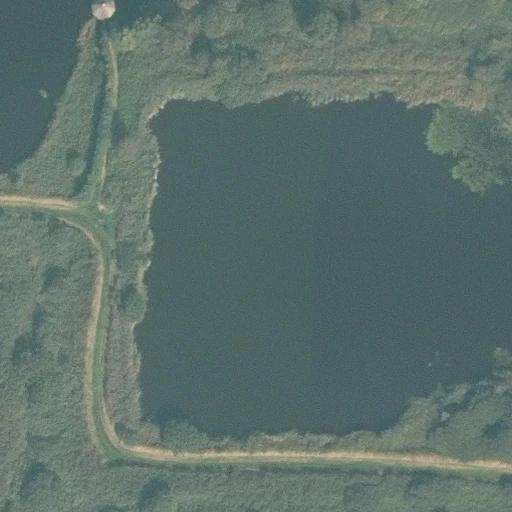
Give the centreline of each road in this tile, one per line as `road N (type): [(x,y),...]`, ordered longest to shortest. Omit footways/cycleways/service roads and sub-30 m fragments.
road 1 (track): [(0,211),(79,215),(105,239),(95,419),(107,448),(152,466),(511,482)]
road 2 (track): [(79,215),(114,90),(103,24)]
